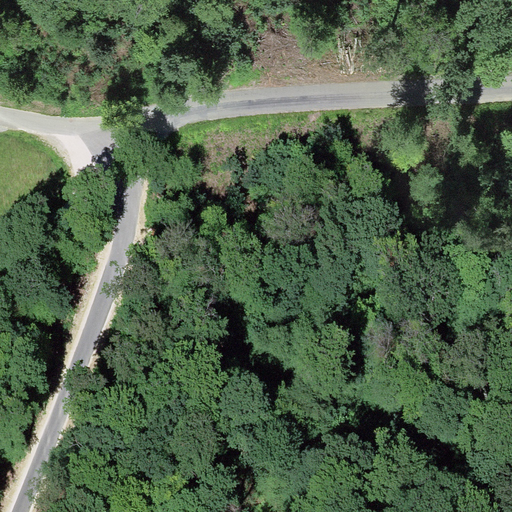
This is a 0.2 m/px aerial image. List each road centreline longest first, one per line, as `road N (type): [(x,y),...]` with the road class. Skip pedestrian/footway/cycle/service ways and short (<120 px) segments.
road 1 (unclassified): [(16,511),(128,235),(129,180),(115,169),(107,130),(227,102),(511,85)]
road 2 (track): [(496,511),(384,405),(254,364),(163,305),(128,235)]
road 3 (track): [(0,299),(115,169)]
